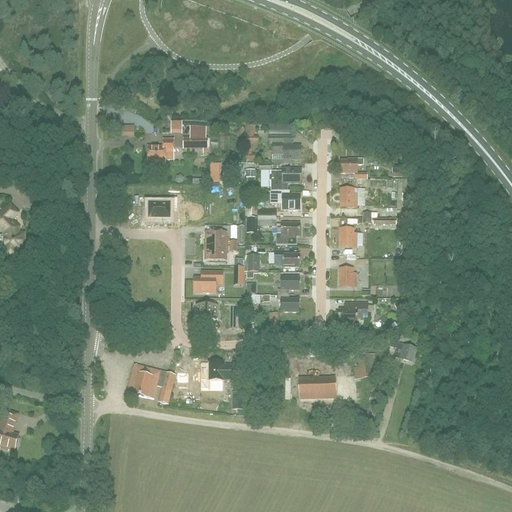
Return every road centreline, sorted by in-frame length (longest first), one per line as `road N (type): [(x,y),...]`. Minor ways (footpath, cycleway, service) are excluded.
road 1 (residential): [(89,233),(171,238),(184,340),(305,334),(320,318),(322,139)]
road 2 (track): [(88,406),(378,443),(511,490)]
road 3 (primary): [(511,185),(416,84),(278,0)]
road 4 (tertiary): [(79,511),(89,233)]
road 5 (tertiary): [(89,233),(100,0)]
